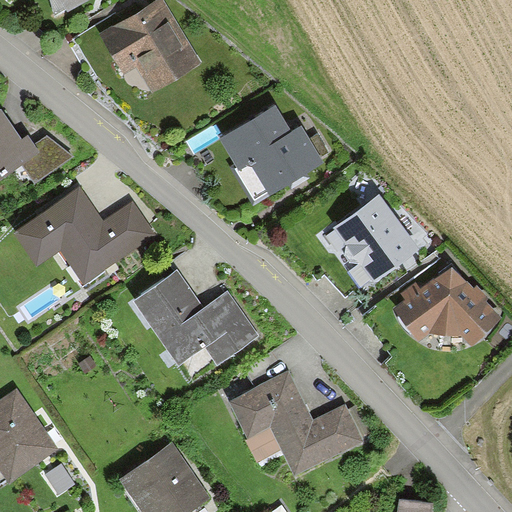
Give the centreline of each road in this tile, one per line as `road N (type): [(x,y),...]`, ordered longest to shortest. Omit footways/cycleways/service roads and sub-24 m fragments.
road 1 (tertiary): [(0,52),(262,273),(483,508)]
road 2 (track): [(332,511),(424,444),(511,361)]
